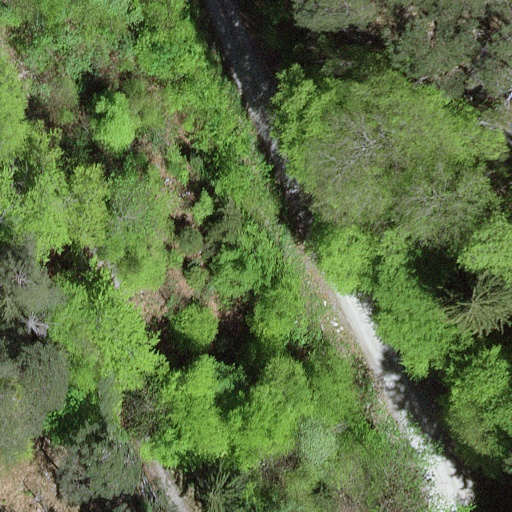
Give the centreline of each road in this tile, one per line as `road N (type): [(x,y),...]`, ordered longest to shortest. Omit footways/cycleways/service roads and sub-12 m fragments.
road 1 (track): [(223,0),(455,511)]
road 2 (track): [(0,69),(108,245),(131,430),(181,511)]
